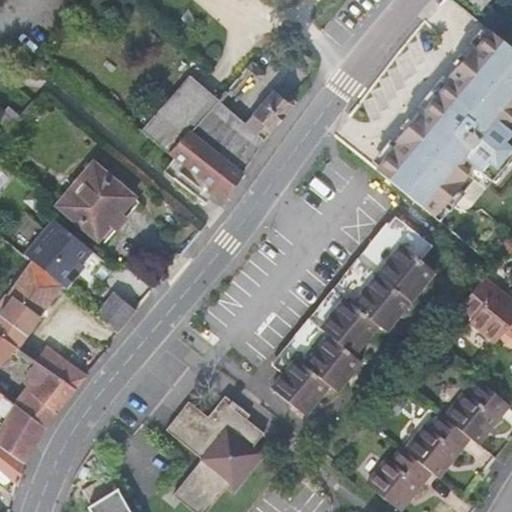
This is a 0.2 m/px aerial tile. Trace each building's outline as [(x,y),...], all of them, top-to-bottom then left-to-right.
[(490,0),(469,0),(480,10),(490,0)] [(423,115),(419,112),(396,141),(398,143),(376,170),(433,216),(450,195),(458,201),(481,173),(496,185),(511,164),(511,47),(491,31),(475,51),(472,49),(468,53),(450,75),(453,77),(423,115)] [(189,75),(140,131),(168,153),(188,130),(243,173),(271,131),(294,105),(293,99),(290,96),(284,96),(282,98),(273,90),(245,123),(189,75)] [(188,130),(168,153),(226,199),(243,173),(188,130)] [(139,202),(93,163),(57,205),(103,244),(139,202)] [(432,246),(395,216),(378,237),(274,364),(283,372),(271,388),(304,415),(328,385),(336,391),(361,361),(353,355),(377,324),(385,331),(434,271),(421,259),(432,246)] [(88,281),(105,262),(58,222),(28,257),(32,260),(53,277),(62,285),(69,291),(82,276),(88,281)] [(0,311),(0,330),(18,345),(62,285),(53,277),(32,260),(0,302),(0,303),(4,306),(0,311)] [(508,297),(483,277),(459,306),(473,317),(469,321),(496,342),(505,331),(511,322),(511,306),(505,301),(508,297)] [(118,331),(129,318),(109,301),(98,315),(118,331)] [(0,330),(0,364),(18,345),(0,330)] [(47,347),(37,359),(76,389),(85,377),(47,347)] [(76,389),(37,359),(31,368),(27,376),(38,384),(31,394),(57,413),(63,404),(76,389)] [(480,381),(471,374),(461,387),(465,391),(469,394),(480,381)] [(509,404),(480,381),(469,394),(465,391),(445,417),(470,437),(474,441),(485,426),(489,429),(509,404)] [(57,413),(31,394),(20,408),(46,428),(57,413)] [(181,502),(193,511),(205,511),(226,486),(233,491),(236,487),(264,452),(255,444),(264,433),(233,408),(231,406),(227,403),(230,400),(227,398),(224,396),(208,416),(188,401),(183,407),(187,410),(184,414),(181,418),(177,415),(166,429),(202,459),(173,495),(177,498),(181,502)] [(16,406),(4,424),(34,444),(44,430),(46,428),(20,408),(16,406)] [(450,462),(470,437),(445,417),(440,414),(429,428),(425,424),(405,451),(431,471),(434,474),(446,459),(450,462)] [(0,431),(0,458),(21,476),(24,463),(25,460),(34,444),(4,424),(0,431)] [(387,458),(366,484),(395,508),(407,493),(411,496),(431,471),(405,451),(402,448),(391,461),(387,458)] [(0,478),(3,482),(6,481),(8,478),(16,484),(17,486),(19,485),(21,476),(0,458),(0,478)] [(93,503),(110,493),(103,481),(85,491),(93,503)] [(131,511),(117,488),(110,493),(93,503),(88,507),(91,511),(131,511)]
